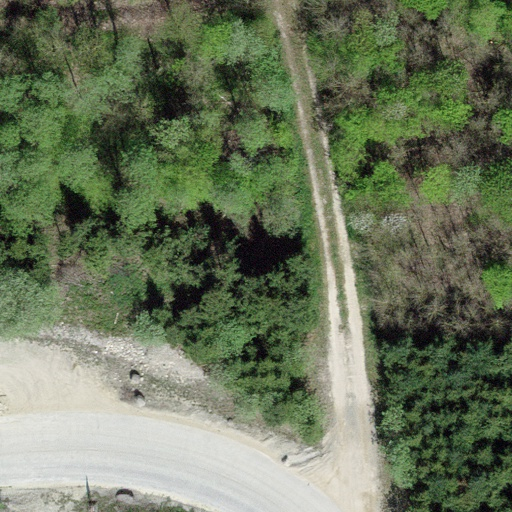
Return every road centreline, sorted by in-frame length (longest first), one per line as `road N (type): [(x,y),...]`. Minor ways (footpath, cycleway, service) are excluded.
road 1 (track): [(277,0),(355,407)]
road 2 (track): [(0,368),(77,383),(98,446)]
